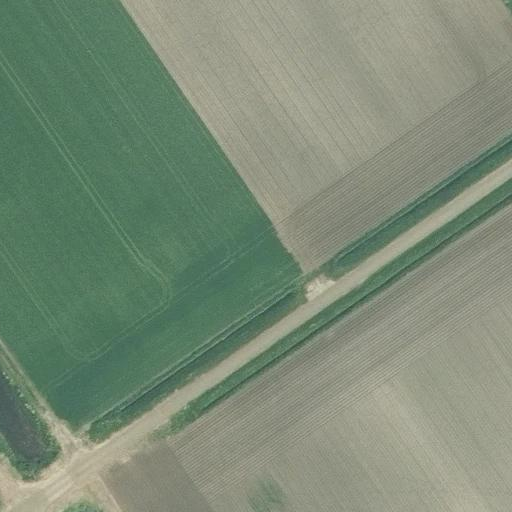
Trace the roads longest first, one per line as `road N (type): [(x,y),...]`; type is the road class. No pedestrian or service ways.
road 1 (unclassified): [(21,511),(511,170)]
road 2 (track): [(81,471),(0,352)]
